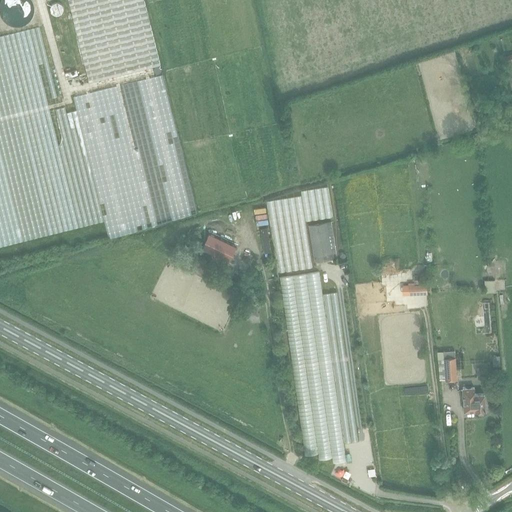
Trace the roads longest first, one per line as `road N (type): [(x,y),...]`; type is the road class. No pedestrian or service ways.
road 1 (primary): [(345,511),(0,327)]
road 2 (motorway): [(172,511),(0,413)]
